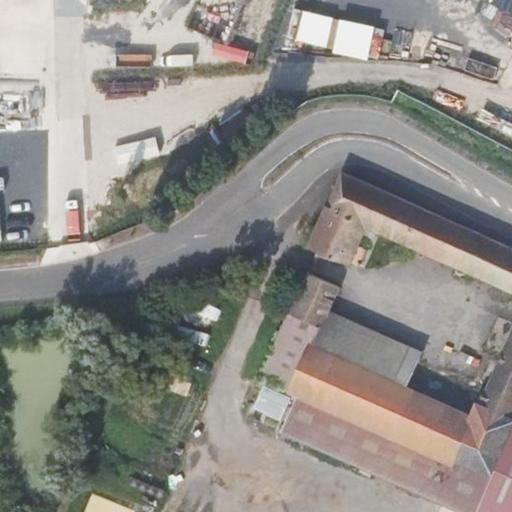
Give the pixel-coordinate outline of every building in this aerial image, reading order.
[(229,43),(246,0),(198,0),(188,26),(229,43)] [(511,511),(511,241),(347,168),(313,244),(322,248),(354,262),(371,225),(511,285),(511,336),(494,380),(480,411),(317,342),(297,386),(281,423),(480,511),(511,511)] [(345,280),(313,268),(300,296),(288,323),(319,337),(332,309),(345,280)] [(271,315),(288,323),(300,296),(283,288),(271,315)] [(494,380),(332,309),(319,337),(317,342),(480,411),(494,380)] [(317,342),(319,337),(288,323),(265,373),(297,386),(317,342)] [(283,416),(291,396),(267,386),(258,406),(283,416)]
